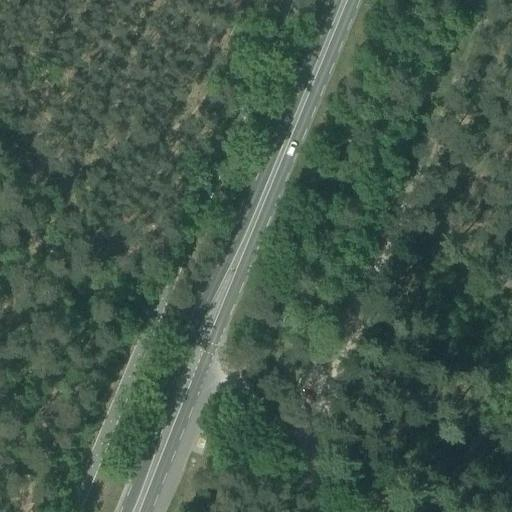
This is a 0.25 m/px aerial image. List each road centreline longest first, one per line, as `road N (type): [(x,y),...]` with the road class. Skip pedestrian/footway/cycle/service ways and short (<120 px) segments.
road 1 (primary): [(249,230),(343,0)]
road 2 (track): [(207,351),(361,511)]
road 3 (primary): [(207,351),(249,230)]
road 4 (primary): [(249,230),(186,339)]
road 5 (primary): [(186,339),(165,395),(157,459)]
